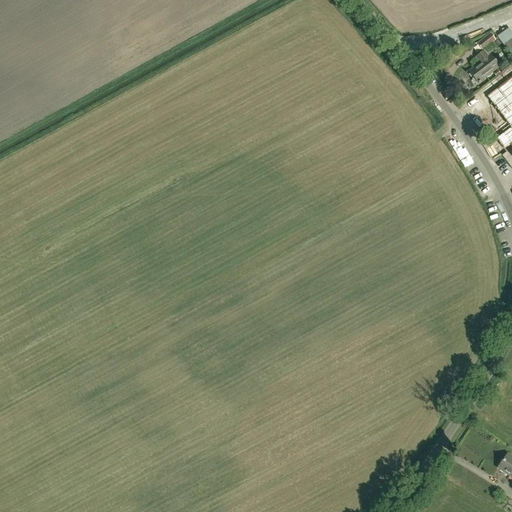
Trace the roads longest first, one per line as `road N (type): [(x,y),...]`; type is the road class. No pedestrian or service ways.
road 1 (unclassified): [(511,213),(483,160),(357,0)]
road 2 (unclassified): [(397,511),(486,386),(511,325)]
